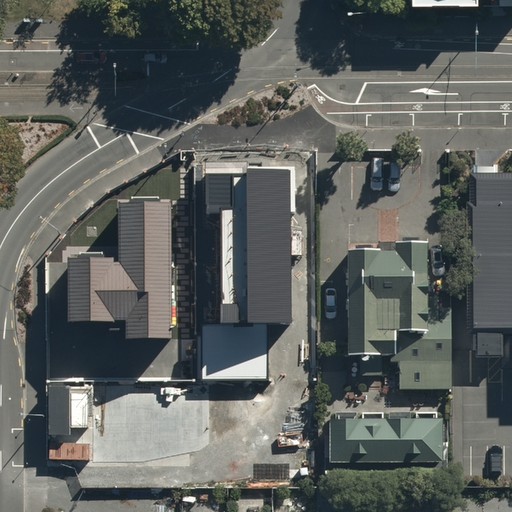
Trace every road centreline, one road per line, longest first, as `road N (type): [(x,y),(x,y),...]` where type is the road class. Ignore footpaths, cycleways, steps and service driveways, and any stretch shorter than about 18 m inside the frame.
road 1 (secondary): [(0,247),(46,185),(246,59)]
road 2 (tertiary): [(246,59),(304,61),(362,82),(511,81)]
road 3 (tertiary): [(0,61),(246,59)]
